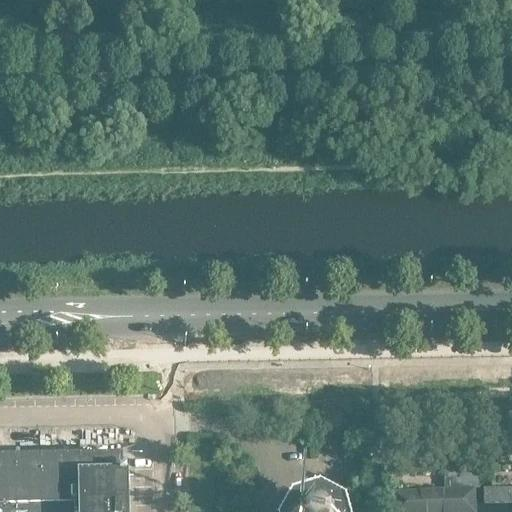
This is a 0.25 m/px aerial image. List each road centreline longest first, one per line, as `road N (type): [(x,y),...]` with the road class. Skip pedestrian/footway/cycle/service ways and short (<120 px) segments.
road 1 (secondary): [(153,317),(511,309)]
road 2 (residential): [(165,511),(161,421),(0,418)]
road 3 (secondary): [(0,337),(153,317)]
road 4 (secondary): [(153,317),(0,307)]
road 5 (residential): [(511,453),(381,454)]
